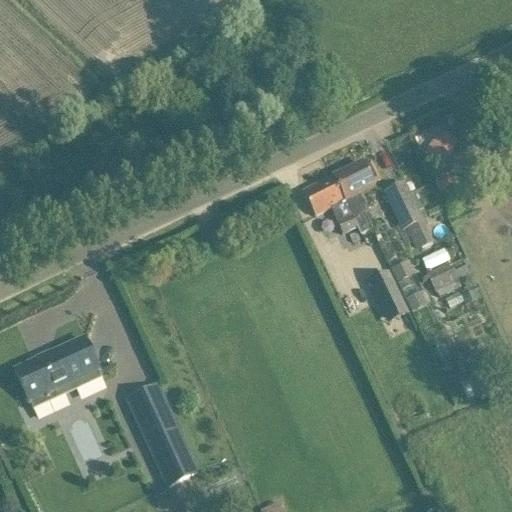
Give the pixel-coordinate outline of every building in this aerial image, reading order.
[(452,115),(445,118),(449,130),(457,127),(452,115)] [(438,136),(422,155),(439,169),(461,143),(445,129),(439,137),(438,136)] [(332,179),(355,230),(357,229),(361,237),(376,229),(359,196),(373,189),(372,187),(381,182),(372,163),(362,167),(361,165),(332,179)] [(342,236),(355,230),(332,179),(302,194),(314,218),(330,210),(342,236)] [(423,210),(415,213),(404,187),(404,186),(384,195),(400,232),(408,229),(412,237),(418,252),(432,246),(424,228),(429,226),(423,210)] [(336,253),(348,278),(365,269),(354,245),(336,253)] [(409,264),(391,272),(397,284),(414,276),(409,264)] [(450,266),(427,276),(435,294),(459,283),(458,281),(470,276),(467,268),(454,274),(451,267),(450,266)] [(402,302),(388,273),(367,283),(381,312),(402,302)] [(474,292),(463,297),(466,305),(478,300),(474,292)] [(420,294),(407,301),(413,314),(426,307),(420,294)] [(63,388),(98,372),(84,341),(15,373),(33,412),(67,397),(63,388)] [(469,402),(502,388),(495,370),(462,383),(469,402)] [(168,489),(197,476),(157,388),(128,402),(168,489)]
